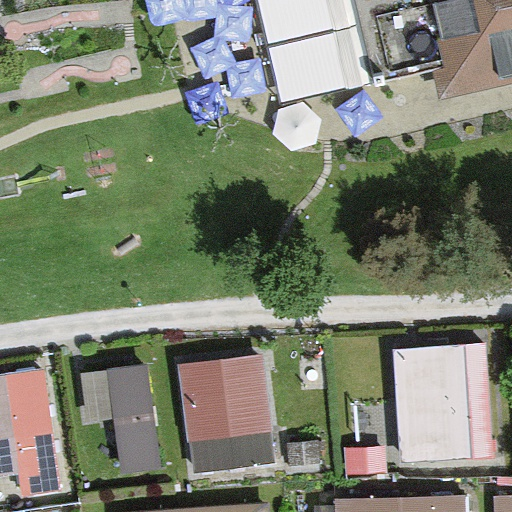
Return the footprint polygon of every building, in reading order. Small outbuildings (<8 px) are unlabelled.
[(372,73),(355,0),(256,0),(278,95),(372,73)] [(511,0),(355,0),(372,73),(373,78),(435,64),(441,93),(511,77),(511,0)] [(493,454),(489,339),(396,342),(400,457),(493,454)] [(188,464),(274,461),(271,350),(185,353),(188,464)] [(0,367),(0,469),(19,467),(23,492),(65,485),(47,361),(0,367)] [(85,416),(117,415),(119,466),(159,464),(155,361),(82,364),(85,416)] [(335,511),(469,511),(469,488),(335,492),(335,511)] [(120,502),(120,511),(272,511),(272,497),(120,502)]
